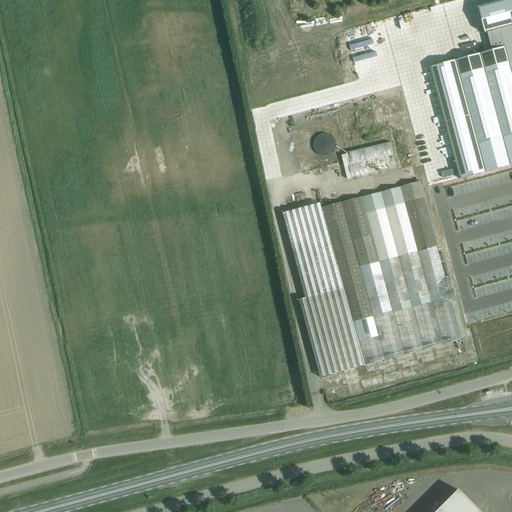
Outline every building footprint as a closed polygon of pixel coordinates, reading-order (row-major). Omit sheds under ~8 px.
[(487,33),(490,44),(492,51),(479,54),(462,59),(430,67),(442,113),(451,147),(460,179),(487,172),(511,165),(511,0),(506,0),(478,8),(485,34),(487,33)] [(323,157),(324,157),(325,157),(326,157),(327,156),(328,156),(329,156),(330,155),(331,155),(332,154),(332,153),(333,153),(334,152),(334,151),(335,150),(335,149),(335,148),(336,147),(336,146),(336,145),(336,144),(336,143),(335,142),(335,141),(334,140),(334,139),(333,138),(332,137),(331,136),(330,135),(329,135),(328,135),(327,134),(326,134),(325,134),(324,134),(323,134),(322,134),(321,134),(320,135),(319,135),(318,136),(317,137),(316,137),(316,138),(315,139),(314,140),(314,141),(313,142),(313,143),(313,144),(313,145),(313,146),(313,147),(313,148),(314,149),(314,150),(314,151),(315,152),(316,153),(317,154),(318,155),(319,155),(320,156),(321,156),(322,157),(323,157)] [(346,155),(341,156),(347,180),(352,179),(346,155)] [(365,363),(469,337),(454,274),(448,276),(423,181),(323,206),(330,231),(322,233),(320,227),(313,229),(309,215),(321,212),(318,203),(287,211),(309,298),(340,290),(337,280),(344,278),(365,363)] [(443,192),(431,193),(432,204),(444,203),(443,192)] [(480,511),(458,490),(436,511),(480,511)]
